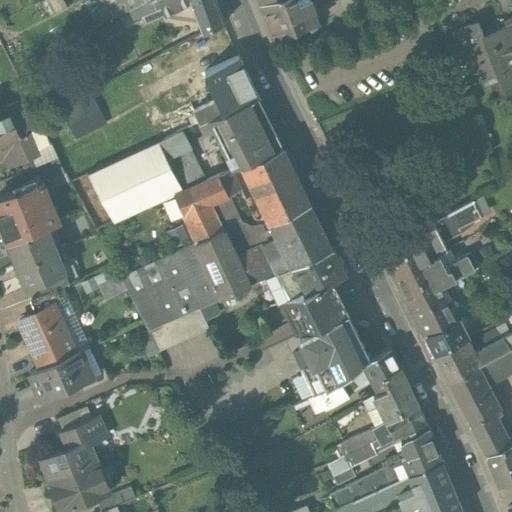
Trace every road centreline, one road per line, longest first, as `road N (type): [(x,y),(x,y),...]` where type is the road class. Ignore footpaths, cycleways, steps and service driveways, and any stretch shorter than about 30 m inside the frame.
road 1 (residential): [(485,511),(271,67)]
road 2 (unknown): [(333,36),(354,83),(419,56),(389,8)]
road 3 (residential): [(271,67),(412,0)]
